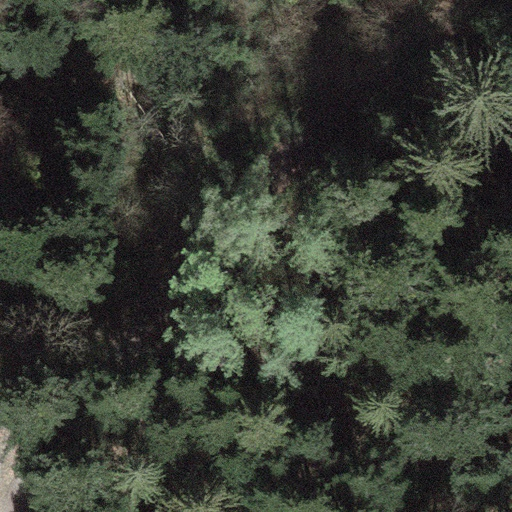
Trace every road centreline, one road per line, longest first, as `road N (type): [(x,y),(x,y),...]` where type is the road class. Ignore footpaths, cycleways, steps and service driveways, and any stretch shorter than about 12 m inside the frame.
road 1 (track): [(486,0),(389,66),(288,155),(189,262),(100,382)]
road 2 (track): [(100,382),(23,511)]
road 3 (track): [(7,0),(0,142)]
